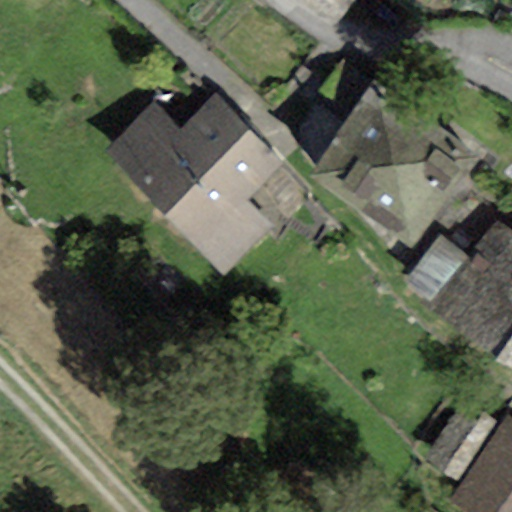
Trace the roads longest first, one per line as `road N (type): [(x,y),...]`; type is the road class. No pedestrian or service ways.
road 1 (track): [(511,404),(481,386),(380,287),(285,173),(283,143),(132,0)]
road 2 (residential): [(497,72),(454,51),(336,43),(274,0)]
road 3 (track): [(123,511),(0,382)]
